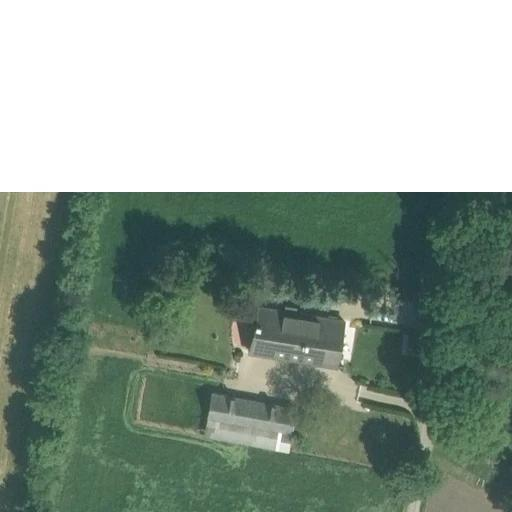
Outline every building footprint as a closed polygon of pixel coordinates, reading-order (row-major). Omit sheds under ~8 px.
[(343,321),(256,307),(255,308),(259,309),(257,319),(255,319),(254,322),(256,323),(251,349),(247,348),(247,350),(288,356),(287,358),(290,358),(290,357),(336,364),(343,321)] [(225,395),(210,392),(206,415),(221,418),(225,395)] [(265,403),(225,395),(221,418),(261,425),(265,403)] [(295,408),(265,403),(261,425),(291,431),(295,408)] [(287,449),(291,431),(261,425),(221,418),(206,415),(203,434),(287,449)]
